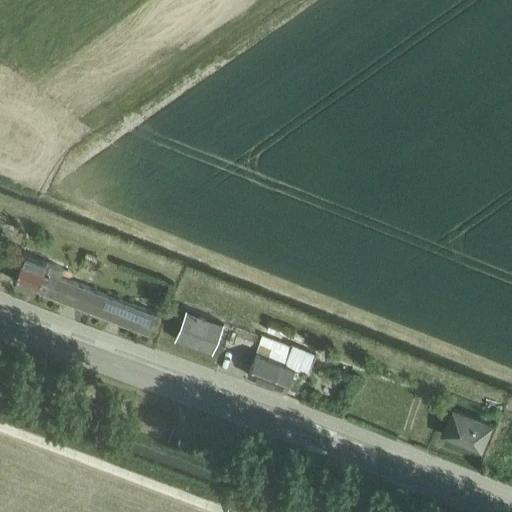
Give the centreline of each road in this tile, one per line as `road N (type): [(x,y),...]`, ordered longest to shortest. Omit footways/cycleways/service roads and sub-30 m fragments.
road 1 (secondary): [(499,511),(0,321)]
road 2 (track): [(229,511),(0,426)]
